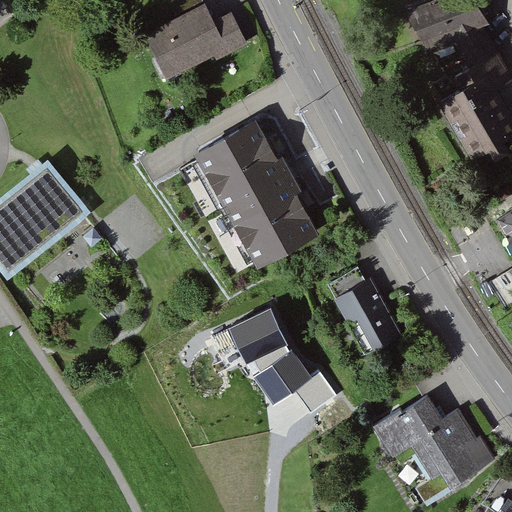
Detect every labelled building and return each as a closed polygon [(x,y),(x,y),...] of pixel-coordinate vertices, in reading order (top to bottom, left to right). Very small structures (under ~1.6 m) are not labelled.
[(223,0),(211,0),(139,39),(166,89),(248,45),(223,0)] [(172,0),(180,14),(205,0),(172,0)] [(511,80),(480,7),(414,31),(430,55),(454,45),(467,69),(432,84),(472,162),(511,129),(511,111),(499,93),(511,84),(511,80)] [(314,235),(252,122),(196,153),(257,266),(314,235)] [(42,160),(0,194),(0,270),(9,282),(88,218),(42,160)] [(511,211),(497,221),(511,244),(511,211)] [(511,269),(494,278),(505,302),(511,298),(511,269)] [(362,272),(324,295),(362,358),(400,335),(362,272)] [(271,311),(229,330),(246,364),(254,361),(261,372),(254,378),(273,406),(296,392),(313,414),(337,396),(321,372),(312,378),(290,353),(286,346),(271,311)] [(427,396),(375,428),(395,459),(423,444),(452,489),(496,460),(481,436),(475,440),(459,410),(441,420),(427,396)]
